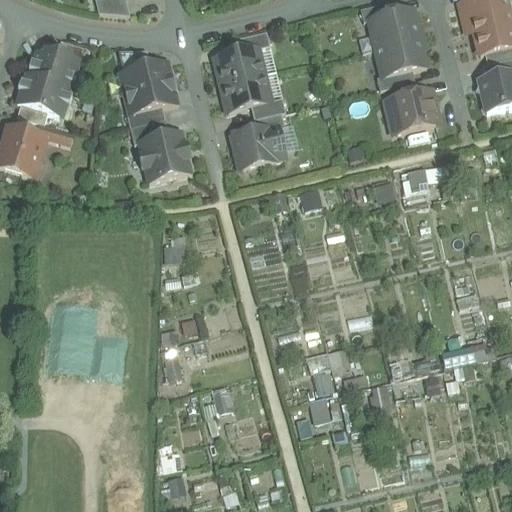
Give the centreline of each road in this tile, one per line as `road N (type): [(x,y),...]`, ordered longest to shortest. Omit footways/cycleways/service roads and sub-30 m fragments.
road 1 (residential): [(180,37),(221,197)]
road 2 (residential): [(19,19),(101,37),(180,37)]
road 3 (residential): [(465,139),(433,0)]
road 4 (residential): [(180,37),(318,11)]
